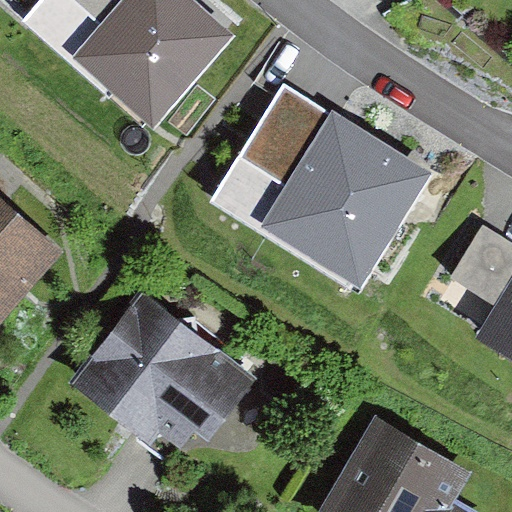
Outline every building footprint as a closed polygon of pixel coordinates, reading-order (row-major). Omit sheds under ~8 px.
[(233,39),(184,0),(126,0),(72,67),(156,134),(233,39)] [(428,179),(287,93),(221,200),(362,286),(428,179)] [(0,325),(65,250),(0,193),(0,172),(5,166),(0,161),(0,325)] [(511,250),(484,233),(455,278),(505,309),(487,337),(511,352),(511,250)] [(153,294),(74,401),(188,485),(267,378),(153,294)] [(472,473),(373,423),(327,511),(472,511),(456,504),(472,473)]
